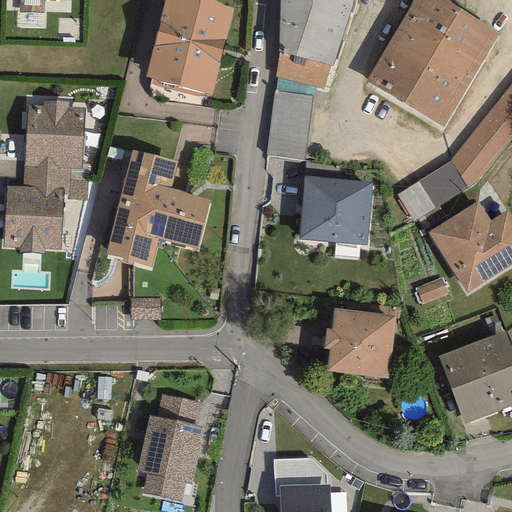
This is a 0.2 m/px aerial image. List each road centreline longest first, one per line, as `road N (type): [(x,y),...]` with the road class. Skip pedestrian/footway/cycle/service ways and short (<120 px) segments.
road 1 (residential): [(239,332),(270,0)]
road 2 (residential): [(511,455),(441,472),(378,459),(239,332)]
road 3 (residential): [(239,332),(217,346),(0,350)]
road 4 (unknown): [(275,365),(235,463),(230,511)]
